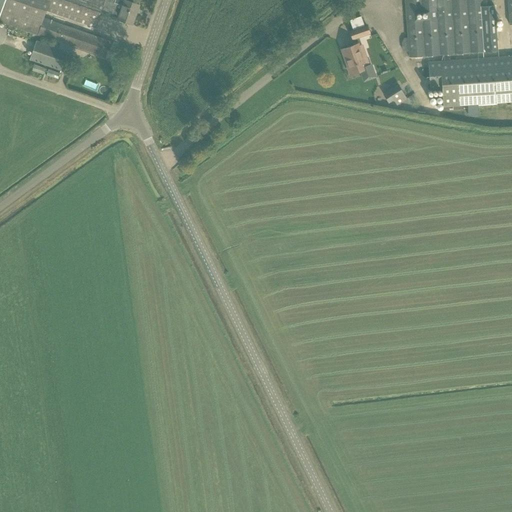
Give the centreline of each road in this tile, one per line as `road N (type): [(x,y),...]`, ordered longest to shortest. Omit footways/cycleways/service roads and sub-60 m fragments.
road 1 (unclassified): [(329,511),(129,113)]
road 2 (unclassified): [(0,206),(129,113)]
road 3 (unknown): [(129,113),(0,74)]
